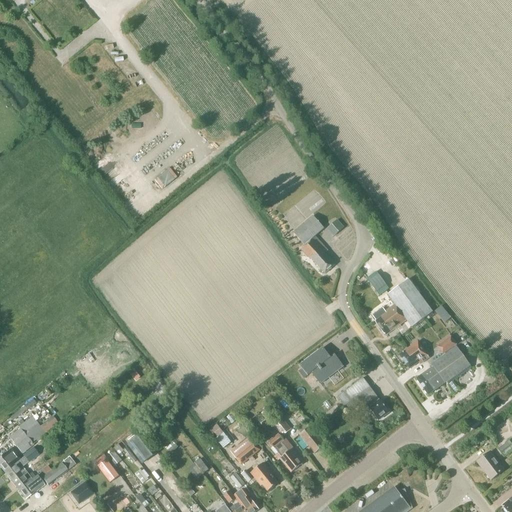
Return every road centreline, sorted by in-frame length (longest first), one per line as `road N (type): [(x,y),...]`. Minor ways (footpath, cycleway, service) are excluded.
road 1 (unclassified): [(421,422),(345,312),(345,275),(361,237),(350,212),(262,79),(197,0)]
road 2 (residential): [(308,511),(421,422)]
